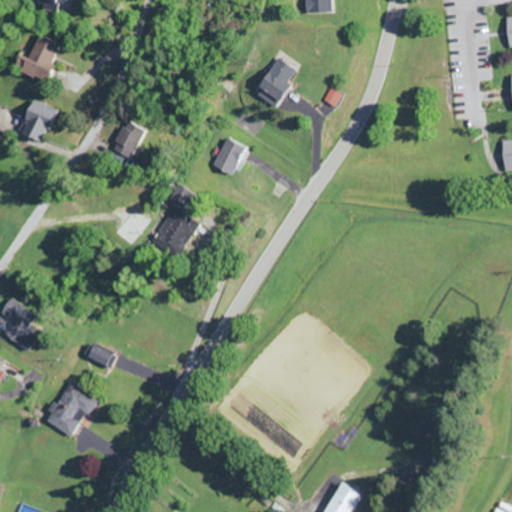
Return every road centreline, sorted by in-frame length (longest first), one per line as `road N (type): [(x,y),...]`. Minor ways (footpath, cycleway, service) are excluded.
road 1 (tertiary): [(115,511),(374,98),(399,0)]
road 2 (residential): [(0,276),(106,109),(151,0)]
